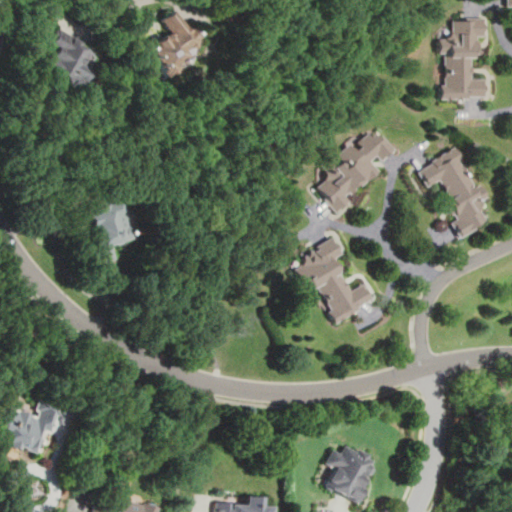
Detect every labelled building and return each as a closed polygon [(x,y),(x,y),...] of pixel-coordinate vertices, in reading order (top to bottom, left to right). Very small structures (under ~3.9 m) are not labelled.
[(163,76),(199,54),(193,44),(198,41),(178,7),(158,19),(166,32),(144,45),(163,76)] [(437,83),(436,98),(463,98),(463,95),(481,95),(481,77),(468,77),(468,54),(472,54),(472,35),(479,35),(479,19),(449,19),(449,30),(443,38),(436,38),(436,53),(441,53),(441,83),(437,83)] [(43,71),(80,92),(91,72),(81,66),(91,47),(57,28),(47,45),(55,50),(43,71)] [(313,186),(332,209),(343,201),(337,194),(344,188),(346,191),(349,188),(344,182),(350,177),(358,187),(379,170),(370,160),(372,158),(377,164),(396,149),(380,130),(377,133),(371,126),(353,141),(356,145),(353,148),(348,142),(320,165),(323,169),(321,179),(313,186)] [(446,221),(456,237),(472,227),(471,225),(481,219),(475,209),(477,199),(483,195),(476,183),(469,188),(452,158),(456,156),(450,145),(426,159),(427,162),(412,171),(422,187),(434,180),(444,197),(441,199),(451,218),(446,221)] [(112,245),(132,240),(120,198),(111,201),(110,196),(87,202),(98,240),(90,242),(96,263),(115,258),(112,245)] [(292,268),(298,278),(294,280),(299,289),(306,284),(308,288),(314,285),(327,308),(324,310),(331,322),(354,309),(352,306),(366,298),(358,283),(347,289),(338,272),(340,271),(331,256),(337,253),(327,236),(312,245),(314,249),(311,250),(307,249),(305,254),(301,254),(298,264),(292,268)] [(56,404),(36,399),(32,414),(13,409),(11,415),(0,412),(0,443),(35,452),(40,434),(48,436),(56,404)] [(323,487),(355,501),(375,456),(344,442),(340,452),(330,447),(323,463),(332,467),(323,487)] [(114,494),(108,511),(104,511),(92,508),(90,511),(163,511),(164,509),(114,494)] [(268,511),(269,505),(259,505),(259,495),(242,495),(241,503),(212,502),(211,511),(268,511)]
